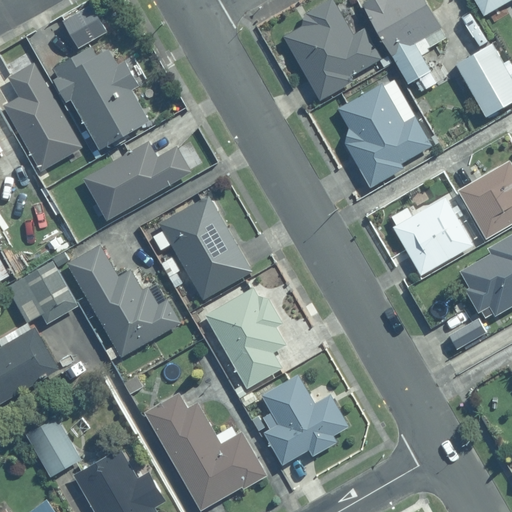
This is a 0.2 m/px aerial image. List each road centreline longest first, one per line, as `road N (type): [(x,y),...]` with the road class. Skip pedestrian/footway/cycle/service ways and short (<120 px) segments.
road 1 (residential): [(188,7),(444,451)]
road 2 (residential): [(444,451),(337,511)]
